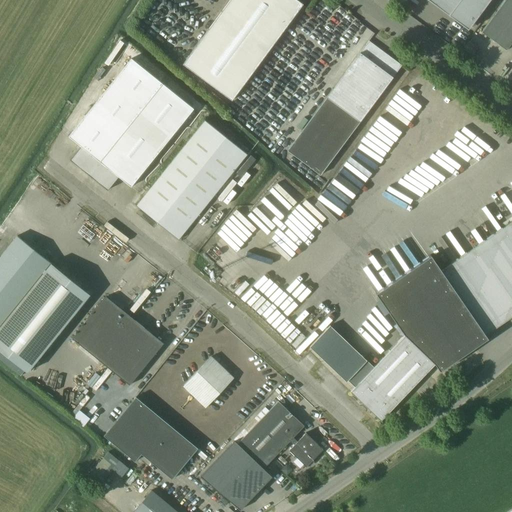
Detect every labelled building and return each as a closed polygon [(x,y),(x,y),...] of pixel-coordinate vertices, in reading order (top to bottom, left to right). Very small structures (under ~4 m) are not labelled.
[(230,0),(183,65),(232,100),(302,5),(296,0),(230,0)] [(490,0),(427,0),(468,30),(490,0)] [(511,0),(506,0),(482,33),(506,51),(511,43),(511,0)] [(287,151),(320,175),(402,66),(369,42),(287,151)] [(70,160),(89,176),(162,84),(131,59),(68,137),(81,147),(70,160)] [(401,78),(356,149),(382,165),(426,94),(401,78)] [(89,176),(108,191),(118,177),(131,187),(193,109),(162,84),(89,176)] [(136,206),(178,240),(247,155),(205,121),(136,206)] [(351,200),(374,169),(350,151),(327,182),(351,200)] [(254,180),(264,168),(253,159),(243,171),(254,180)] [(263,245),(283,263),(320,223),(321,224),(327,218),(332,223),(348,206),(326,187),(311,203),(309,201),(303,208),(298,203),(302,199),(279,177),(243,216),(235,208),(226,218),(228,219),(210,239),(230,257),(257,227),(269,238),(263,245)] [(241,197),(249,185),(243,181),(235,193),(241,197)] [(233,195),(224,205),(229,209),(238,199),(233,195)] [(511,317),(511,222),(441,271),(485,336),(511,317)] [(0,257),(0,350),(27,373),(90,295),(17,236),(0,257)] [(431,256),(375,294),(404,335),(435,365),(440,372),(488,339),(485,336),(441,271),(431,256)] [(72,339),(129,385),(163,344),(106,297),(72,339)] [(374,368),(330,326),(310,347),(346,382),(348,380),(355,387),(374,368)] [(355,387),(350,392),(381,421),(435,365),(404,335),(374,368),(355,387)] [(183,386),(205,408),(233,378),(211,357),(183,386)] [(141,454),(172,480),(198,448),(136,397),(104,436),(135,462),(141,454)] [(200,476),(240,510),(272,477),(263,469),(290,441),(294,445),(297,442),(293,438),(303,426),(278,402),(237,444),(234,441),(200,476)] [(78,411),(73,417),(82,426),(88,419),(78,411)] [(297,442),(294,445),(289,450),(306,467),(322,450),(305,434),(297,442)] [(106,451),(89,473),(101,483),(113,469),(122,476),(128,469),(106,451)] [(133,511),(177,511),(152,491),(133,511)]
